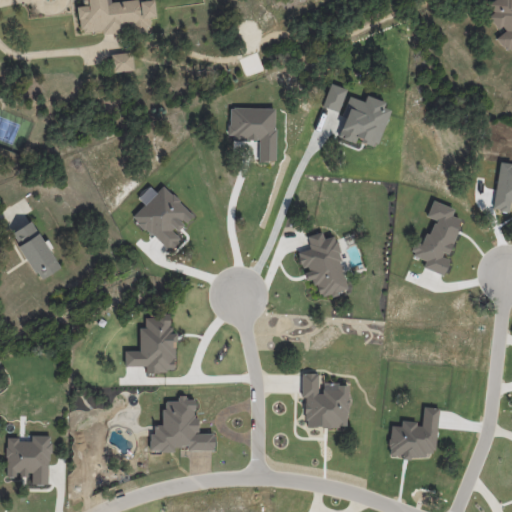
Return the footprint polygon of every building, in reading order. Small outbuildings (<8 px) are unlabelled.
[(78,34),(150,32),(149,17),(153,17),(152,0),(148,0),(107,2),(107,0),(80,0),(81,6),(77,6),(78,34)] [(511,46),(511,0),(492,0),(486,5),(493,13),(489,16),(502,33),(496,38),(505,51),(511,46)] [(112,73),(133,70),(131,51),(109,54),(112,73)] [(346,89),(329,83),(321,106),(337,112),(346,89)] [(336,137),(354,143),(355,141),(376,147),(388,109),(382,108),(384,101),(365,96),(363,101),(349,97),(336,137)] [(258,138),(258,160),(273,160),(274,109),(228,108),(228,138),(258,138)] [(166,252),(179,240),(172,233),(183,221),(185,223),(192,216),(163,186),(132,216),(166,252)] [(444,275),(449,257),(447,257),(460,219),(451,216),(453,208),(431,201),(425,217),(433,220),(428,234),(424,233),(420,244),(413,241),(409,254),(425,260),(422,268),(444,275)] [(38,281),(59,268),(30,221),(10,234),(38,281)] [(348,289),(332,236),(323,239),(321,232),(306,236),(309,248),(296,252),(301,270),(302,270),(305,280),(312,278),(318,298),(348,289)] [(174,371),(174,333),(169,333),(169,315),(144,315),(144,328),(139,328),(139,351),(123,351),(123,366),(144,366),(144,371),(174,371)] [(317,373),(301,373),(300,397),(304,397),(304,427),(346,427),(347,384),(321,383),(321,392),(317,392),(317,373)] [(195,433),(196,400),(185,399),(162,398),(161,425),(154,425),(154,434),(149,434),(149,451),(173,451),(173,446),(185,447),(185,450),(212,451),(213,434),(195,433)] [(48,485),(49,436),(30,435),(30,439),(5,439),(5,477),(16,477),(16,476),(29,476),(29,484),(48,485)]
